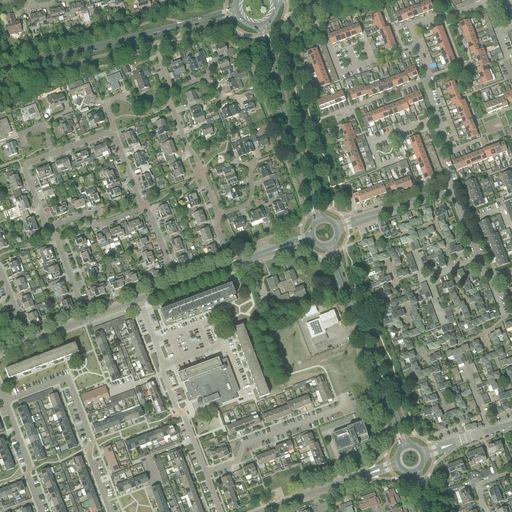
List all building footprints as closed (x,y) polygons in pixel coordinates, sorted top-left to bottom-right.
[(93,6),(96,5),(95,0),(88,0),(89,4),(85,5),(88,15),(88,14),(87,12),(94,10),(93,6)] [(148,0),(133,0),(134,2),(136,1),(139,9),(150,6),(148,0)] [(417,4),(415,5),(415,6),(419,17),(421,16),(424,15),(420,5),(418,0),(415,0),(416,0),(417,4)] [(425,3),(424,0),(421,0),(422,3),(423,2),(423,3),(420,4),(420,5),(424,15),(426,14),(425,13),(428,12),(429,13),(425,3)] [(434,10),(433,9),(430,0),(427,0),(427,1),(428,0),(428,2),(425,3),(429,13),(431,13),(430,11),(434,10)] [(410,8),(414,19),(416,18),(415,17),(418,16),(419,17),(415,6),(415,5),(413,1),(411,2),(412,6),(413,6),(413,7),(410,8)] [(86,7),(83,8),(82,3),(75,4),(77,14),(81,13),(82,16),(88,15),(85,5),(86,7)] [(414,19),(410,8),(408,3),(406,4),(407,8),(408,8),(408,9),(405,10),(409,21),(411,20),(410,19),(413,18),(414,19)] [(74,15),(77,14),(75,4),(68,6),(70,11),(67,12),(66,10),(69,19),(75,18),(74,15)] [(409,21),(405,10),(403,5),(400,6),(402,10),(403,10),(403,11),(400,12),(404,23),(406,22),(405,21),(408,19),(409,21)] [(66,10),(63,10),(62,6),(59,7),(60,8),(56,9),(58,19),(62,17),(63,21),(69,19),(66,10)] [(393,9),(390,10),(394,22),(395,23),(397,22),(398,23),(399,25),(401,24),(400,23),(403,21),(404,23),(400,12),(398,7),(395,8),(397,12),(398,12),(398,13),(395,14),(393,9)] [(54,20),(58,19),(56,9),(49,11),(50,16),(47,17),(49,24),(53,23),(52,22),(55,21),(54,20)] [(47,17),(44,18),(43,12),(36,14),(39,23),(42,22),(43,26),(49,24),(47,17)] [(372,22),(382,18),(380,13),(365,18),(366,21),(371,19),(370,19),(371,19),(372,22)] [(6,19),(3,20),(5,26),(7,25),(10,35),(16,34),(21,32),(19,22),(15,23),(13,14),(5,16),(6,19)] [(35,24),(39,23),(36,14),(30,16),(31,20),(27,21),(29,30),(36,28),(35,24)] [(374,27),(384,23),(382,18),(372,22),(371,22),(367,24),(368,26),(369,26),(369,29),(372,28),(371,25),(373,25),(372,24),(373,24),(374,27)] [(362,34),(361,29),(357,19),(354,20),(356,24),(357,25),(353,26),(358,37),(359,36),(359,35),(362,34)] [(470,22),(471,22),(470,20),(460,24),(461,27),(460,27),(460,29),(472,25),(471,25),(470,22)] [(350,26),(349,22),(347,23),(352,37),(355,36),(356,37),(358,37),(353,26),(350,27),(350,26)] [(349,38),(352,37),(347,23),(344,24),(346,28),(346,27),(347,29),(343,30),(347,40),(349,40),(349,38)] [(389,27),(386,28),(384,23),(374,27),(375,30),(368,32),(369,34),(371,33),(371,34),(389,27)] [(472,27),(473,27),(472,25),(460,29),(462,29),(463,32),(462,33),(462,34),(474,30),(473,30),(472,27)] [(340,30),(339,26),(336,27),(342,41),(345,40),(346,41),(347,40),(343,30),(340,31),(340,30)] [(443,28),(444,28),(443,26),(432,30),(434,33),(433,34),(433,36),(444,32),(443,28)] [(339,42),(342,41),(336,27),(334,28),(336,32),(337,32),(333,34),(337,44),(339,44),(339,42)] [(380,36),(391,32),(389,27),(371,34),(378,31),(380,36)] [(330,34),(329,29),(326,30),(332,45),(335,44),(336,45),(337,44),(333,34),(330,35),(330,34)] [(473,32),(475,32),(474,30),(462,34),(464,34),(465,37),(463,38),(464,39),(476,35),(475,35),(473,32)] [(382,41),(393,37),(391,32),(380,36),(382,41)] [(446,34),(445,35),(444,32),(433,36),(434,38),(435,37),(436,40),(447,36),(446,34)] [(475,37),(477,37),(476,35),(464,39),(464,40),(466,39),(467,42),(465,43),(466,44),(478,40),(477,40),(475,37)] [(447,36),(436,40),(437,44),(436,44),(437,46),(438,45),(448,42),(446,39),(448,38),(447,36)] [(384,46),(395,42),(393,37),(382,41),(384,46)] [(477,42),(479,42),(478,40),(466,44),(466,45),(468,44),(469,47),(467,48),(468,50),(480,45),(478,45),(477,42)] [(224,45),(223,45),(222,42),(217,44),(218,47),(215,48),(218,56),(225,53),(226,56),(233,53),(232,53),(237,51),(236,48),(231,50),(231,48),(226,50),(224,45)] [(386,52),(397,47),(395,42),(384,46),(386,52)] [(438,45),(437,46),(438,48),(439,47),(440,50),(451,46),(450,45),(449,45),(448,42),(438,45)] [(479,47),(481,47),(480,45),(468,50),(469,49),(471,52),(469,53),(470,55),(474,53),(480,51),(480,50),(479,47)] [(450,49),(452,48),(451,46),(440,50),(441,54),(440,54),(441,56),(451,52),(450,49)] [(317,51),(319,50),(318,48),(307,52),(309,57),(318,54),(317,51)] [(486,51),(485,49),(480,50),(480,51),(474,53),(476,56),(474,57),(475,58),(485,54),(484,51),(486,51)] [(203,59),(206,58),(204,51),(197,54),(199,58),(195,60),(199,69),(206,66),(203,59)] [(454,55),(453,55),(451,52),(441,56),(442,58),(443,57),(444,61),(455,56),(454,55)] [(230,57),(234,56),(233,53),(226,56),(227,59),(217,62),(220,70),(233,65),(229,66),(228,63),(230,63),(231,59),(230,57)] [(321,57),(320,57),(318,54),(309,57),(311,62),(322,58),(321,57)] [(488,57),(487,58),(485,54),(475,58),(476,60),(477,60),(478,63),(477,63),(489,59),(488,57)] [(185,55),(182,56),(183,57),(183,59),(186,66),(188,65),(191,72),(199,69),(195,60),(194,60),(193,56),(186,59),(186,58),(185,55)] [(455,56),(444,61),(445,64),(444,65),(445,66),(450,64),(455,62),(454,59),(455,58),(455,56)] [(321,61),(322,60),(322,58),(311,62),(313,68),(322,64),(321,61)] [(180,60),(171,64),(173,67),(173,68),(172,68),(174,72),(172,73),(174,79),(174,80),(178,79),(179,75),(185,72),(183,67),(186,66),(183,59),(180,60)] [(487,60),(489,59),(477,63),(477,65),(479,65),(480,68),(486,66),(491,64),(490,62),(488,63),(487,60)] [(408,79),(413,77),(406,60),(409,68),(406,69),(406,68),(405,64),(402,65),(404,70),(405,72),(408,79)] [(410,62),(407,63),(413,77),(418,75),(414,66),(411,67),(411,66),(410,62)] [(325,67),(323,67),(322,64),(313,68),(315,73),(326,69),(325,67)] [(435,64),(429,66),(432,75),(438,72),(435,64)] [(125,75),(130,73),(127,65),(122,67),(125,75)] [(236,70),(235,71),(233,65),(220,70),(223,77),(230,75),(231,77),(238,75),(236,70)] [(488,71),(486,66),(480,68),(477,69),(478,72),(477,73),(477,75),(488,71)] [(145,77),(150,75),(147,68),(132,73),(135,80),(137,79),(139,86),(138,86),(141,93),(140,91),(144,90),(144,92),(150,90),(147,83),(146,81),(146,80),(145,77)] [(325,71),(326,70),(326,69),(315,73),(317,78),(326,74),(325,71)] [(408,79),(405,72),(404,70),(405,72),(403,72),(404,74),(400,75),(400,74),(400,75),(404,85),(406,85),(406,84),(409,82),(408,79)] [(479,80),(490,76),(488,71),(477,75),(478,75),(479,74),(480,77),(479,78),(479,80)] [(232,80),(227,82),(230,92),(238,89),(238,90),(243,89),(242,86),(240,80),(247,77),(245,74),(245,72),(238,75),(231,77),(232,80)] [(117,82),(122,80),(119,73),(106,78),(109,84),(106,86),(107,90),(111,88),(112,91),(120,89),(117,82)] [(329,77),(327,77),(326,74),(317,78),(319,83),(329,79),(329,77)] [(404,85),(400,75),(400,74),(395,76),(399,86),(402,85),(403,86),(404,85)] [(396,87),(399,86),(395,76),(393,76),(394,78),(390,79),(390,77),(394,89),(396,89),(396,87)] [(481,85),(492,81),(490,76),(479,80),(481,79),(482,83),(481,83),(481,85)] [(392,90),(394,89),(390,77),(385,79),(389,90),(392,89),(392,90)] [(329,81),(330,80),(329,79),(319,83),(321,88),(330,84),(329,81)] [(385,91),(389,90),(385,79),(383,80),(383,81),(380,83),(384,93),(386,92),(385,91)] [(75,83),(67,86),(69,90),(83,85),(81,81),(75,83)] [(445,90),(456,86),(454,81),(444,85),(446,88),(445,88),(445,90)] [(380,83),(377,84),(376,82),(375,83),(379,94),(382,92),(382,94),(384,93),(380,83)] [(375,95),(379,94),(375,83),(372,84),(373,85),(370,86),(374,97),(376,96),(375,95)] [(95,97),(92,96),(88,84),(70,92),(72,97),(85,92),(86,96),(83,104),(88,106),(90,101),(93,102),(95,97)] [(364,85),(360,86),(360,85),(358,86),(362,96),(367,95),(365,87),(364,85)] [(366,86),(365,87),(364,85),(365,87),(367,95),(368,98),(372,96),(372,98),(374,97),(370,86),(367,87),(366,86)] [(357,98),(362,96),(358,86),(357,86),(357,87),(353,89),(357,98)] [(448,95),(458,91),(456,86),(445,90),(446,92),(447,92),(448,95)] [(416,91),(415,87),(413,88),(418,102),(423,101),(420,91),(416,92),(416,91)] [(507,103),(511,101),(506,87),(508,92),(505,93),(504,92),(505,92),(504,88),(501,89),(503,93),(507,103)] [(413,104),(418,102),(413,88),(412,88),(414,93),(411,94),(411,93),(410,89),(407,90),(413,104)] [(352,100),(357,98),(353,89),(350,90),(350,89),(348,90),(352,100)] [(408,106),(413,104),(407,90),(409,95),(406,96),(406,95),(405,91),(402,92),(409,109),(408,106)] [(201,99),(197,100),(193,91),(186,94),(189,103),(195,101),(196,104),(202,101),(201,99)] [(449,100),(460,96),(458,91),(448,95),(449,98),(448,99),(449,100)] [(346,107),(348,106),(342,92),(337,94),(343,108),(341,103),(344,102),(344,103),(346,107)] [(406,111),(409,109),(402,92),(405,100),(402,101),(402,100),(400,101),(404,112),(406,112),(406,111)] [(507,103),(503,93),(504,96),(502,97),(502,98),(499,99),(503,110),(505,109),(505,108),(508,107),(507,103)] [(49,100),(47,101),(48,102),(51,105),(54,104),(55,107),(62,104),(61,103),(65,102),(65,103),(62,94),(56,97),(55,94),(48,97),(49,100)] [(340,109),(343,108),(337,94),(332,96),(338,110),(336,105),(339,104),(339,105),(340,109)] [(242,111),(244,118),(247,117),(245,112),(255,109),(253,105),(256,104),(255,99),(254,100),(252,95),(246,97),(248,103),(242,105),(244,110),(242,111)] [(335,111),(338,110),(332,96),(327,98),(333,112),(331,107),(334,106),(334,107),(335,111)] [(465,100),(462,101),(460,96),(449,100),(450,102),(451,102),(452,105),(465,100)] [(330,113),(333,112),(327,98),(322,99),(327,114),(328,114),(326,109),(329,107),(329,109),(330,113)] [(325,115),(327,114),(322,99),(317,101),(320,111),(324,110),(324,111),(325,115)] [(501,110),(503,110),(499,99),(496,100),(496,99),(494,100),(498,110),(501,109),(501,110)] [(467,103),(466,103),(465,100),(452,105),(454,105),(455,106),(456,105),(458,109),(468,105),(467,103)] [(494,111),(498,110),(494,100),(492,100),(492,101),(489,103),(493,113),(495,113),(494,111)] [(200,108),(204,106),(202,101),(196,104),(197,107),(190,109),(192,117),(202,113),(200,108)] [(404,113),(404,112),(400,101),(400,102),(397,103),(397,102),(395,102),(399,114),(401,114),(401,112),(404,111),(404,113)] [(399,114),(395,102),(395,104),(392,105),(392,104),(390,104),(394,116),(396,116),(396,114),(399,113),(399,114)] [(491,114),(493,113),(489,103),(486,104),(485,103),(484,104),(488,114),(491,113),(491,114)] [(394,116),(390,104),(390,106),(387,107),(387,106),(385,106),(389,118),(391,117),(391,116),(394,115),(394,116)] [(35,105),(23,109),(24,113),(23,116),(26,122),(34,119),(33,117),(34,117),(36,120),(40,119),(39,114),(35,105)] [(242,111),(239,112),(236,105),(229,108),(232,117),(238,115),(239,119),(242,118),(244,118),(242,111)] [(467,107),(469,107),(468,105),(458,109),(459,112),(457,113),(458,114),(468,110),(467,107)] [(389,118),(385,106),(385,108),(382,109),(382,107),(380,108),(384,119),(389,117),(389,118)] [(372,112),(372,111),(371,107),(368,108),(374,123),(379,121),(375,110),(375,112),(372,113),(372,112)] [(225,120),(232,117),(229,108),(221,110),(224,118),(221,119),(224,126),(226,124),(225,120)] [(369,125),(374,123),(368,108),(370,113),(367,115),(366,113),(367,113),(365,109),(363,110),(366,117),(362,119),(366,129),(370,127),(369,125)] [(379,121),(384,119),(380,108),(380,110),(377,111),(377,109),(375,110),(379,121)] [(471,113),(470,114),(468,110),(458,114),(459,116),(460,116),(461,119),(472,115),(471,113)] [(94,113),(98,111),(87,115),(89,122),(93,120),(95,125),(103,122),(100,114),(95,116),(94,113)] [(195,124),(205,121),(202,113),(192,117),(195,124)] [(471,117),(472,117),(472,115),(461,119),(462,122),(461,123),(462,124),(472,120),(471,117)] [(158,117),(159,117),(150,120),(153,127),(156,126),(157,129),(165,126),(163,120),(160,121),(158,117)] [(6,135),(11,133),(6,119),(0,121),(0,141),(6,139),(4,135),(6,134),(6,135)] [(475,123),(473,124),(472,120),(462,124),(462,126),(464,126),(465,129),(475,125),(475,123)] [(69,128),(73,126),(71,121),(64,124),(65,126),(61,127),(64,136),(64,135),(68,134),(68,135),(71,134),(69,128)] [(210,125),(214,124),(213,121),(207,123),(208,126),(200,129),(203,136),(213,133),(210,125)] [(352,126),(356,124),(355,121),(341,127),(343,132),(352,129),(351,125),(352,125),(352,126)] [(475,127),(476,127),(475,125),(465,129),(466,132),(465,133),(465,135),(476,131),(475,127)] [(134,131),(135,130),(134,126),(125,129),(126,130),(126,129),(128,133),(124,135),(127,141),(135,138),(133,135),(135,134),(134,131)] [(164,134),(168,133),(165,126),(157,129),(158,133),(156,134),(158,138),(157,138),(158,140),(157,140),(157,141),(157,142),(166,138),(164,134)] [(354,131),(353,132),(352,129),(343,132),(344,137),(359,132),(358,129),(354,131)] [(479,133),(478,133),(477,134),(476,131),(465,135),(464,135),(464,137),(466,136),(467,136),(469,139),(479,135),(479,133)] [(356,136),(360,134),(359,132),(344,137),(346,142),(353,140),(354,140),(356,139),(355,135),(356,135),(356,136)] [(419,138),(421,137),(420,135),(409,140),(411,145),(420,141),(419,138)] [(265,137),(256,140),(254,136),(252,137),(254,143),(257,142),(259,148),(268,144),(265,137)] [(251,144),(254,143),(252,137),(247,138),(241,140),(241,141),(247,154),(254,152),(251,144)] [(138,141),(136,141),(135,138),(127,141),(129,147),(132,146),(134,150),(133,151),(141,148),(138,141)] [(171,141),(168,143),(166,138),(157,142),(158,145),(160,144),(162,148),(161,148),(162,152),(173,148),(171,141)] [(346,142),(343,144),(345,149),(356,144),(355,143),(354,140),(353,140),(346,142)] [(239,157),(247,154),(241,141),(237,143),(237,142),(231,145),(233,151),(236,150),(239,157)] [(423,144),(422,144),(420,141),(411,145),(413,150),(424,146),(423,144)] [(14,148),(17,147),(15,142),(6,145),(8,150),(6,150),(9,157),(17,154),(14,148)] [(507,143),(505,144),(504,142),(500,143),(500,142),(498,143),(503,155),(504,154),(504,153),(506,152),(508,156),(511,154),(507,143)] [(502,155),(503,155),(498,143),(499,144),(495,146),(495,144),(493,145),(498,157),(499,156),(499,155),(502,154),(502,155)] [(109,150),(107,151),(105,144),(98,147),(102,157),(110,154),(109,150)] [(355,147),(357,146),(356,144),(345,149),(347,154),(357,150),(355,147)] [(490,146),(488,147),(493,159),(494,158),(498,157),(493,145),(490,146)] [(135,155),(132,156),(135,162),(146,158),(144,155),(143,155),(142,152),(145,150),(146,149),(145,146),(141,148),(133,151),(135,155)] [(423,148),(424,148),(424,146),(413,150),(415,155),(424,151),(423,148)] [(96,159),(102,157),(98,147),(92,149),(95,155),(91,156),(94,163),(97,161),(96,159)] [(492,159),(493,159),(488,147),(488,148),(485,149),(485,148),(483,149),(487,161),(489,160),(489,158),(492,157),(492,159)] [(172,155),(176,154),(173,148),(162,152),(166,163),(174,160),(172,155)] [(487,161),(483,149),(483,150),(480,151),(480,150),(478,150),(482,161),(487,159),(487,161)] [(359,153),(358,153),(357,150),(347,154),(349,159),(360,155),(359,153)] [(477,163),(482,161),(478,150),(478,151),(478,152),(475,153),(475,152),(473,152),(477,163)] [(91,156),(88,158),(86,151),(80,154),(83,164),(87,163),(88,165),(94,163),(91,156)] [(427,154),(425,155),(424,151),(415,155),(417,160),(427,156),(427,154)] [(465,156),(464,151),(461,152),(463,158),(467,167),(472,165),(468,154),(468,156),(465,157),(465,156)] [(472,165),(477,163),(473,152),(473,154),(470,155),(470,154),(468,154),(472,165)] [(460,158),(460,157),(459,153),(456,154),(458,160),(462,169),(467,167),(463,158),(460,159),(460,158)] [(80,165),(83,164),(80,154),(73,156),(76,162),(72,164),(75,170),(81,167),(80,165)] [(359,157),(361,156),(360,155),(349,159),(351,164),(360,160),(359,157)] [(455,160),(455,159),(454,155),(451,156),(457,171),(462,169),(458,160),(455,161),(455,160)] [(427,158),(428,158),(427,156),(417,160),(419,165),(428,161),(427,158)] [(67,158),(61,161),(64,171),(71,169),(72,171),(75,170),(72,164),(69,165),(67,158)] [(146,162),(147,162),(146,158),(135,162),(137,168),(140,167),(142,172),(148,169),(150,169),(151,168),(150,166),(148,166),(147,166),(146,162)] [(179,163),(176,164),(174,160),(166,163),(168,162),(169,166),(169,167),(170,170),(172,169),(173,172),(182,169),(179,163)] [(267,166),(271,165),(270,160),(263,163),(265,166),(257,169),(259,174),(261,174),(263,178),(268,176),(269,179),(276,177),(275,174),(270,176),(267,166)] [(360,160),(351,164),(353,169),(364,165),(363,163),(362,160),(360,160)] [(401,170),(408,167),(406,160),(398,163),(400,167),(401,170)] [(61,172),(64,171),(61,161),(55,163),(57,169),(54,171),(56,177),(62,174),(61,172)] [(431,164),(429,165),(428,161),(419,165),(421,170),(431,166),(431,164)] [(363,167),(364,166),(364,165),(353,169),(355,174),(360,172),(364,170),(363,167)] [(48,166),(42,168),(46,178),(49,177),(50,180),(53,179),(56,178),(56,177),(54,171),(51,172),(48,166)] [(110,170),(114,169),(113,166),(107,168),(102,170),(103,173),(102,173),(104,180),(114,176),(112,171),(110,172),(110,170)] [(431,168),(432,168),(431,166),(421,170),(422,175),(432,172),(431,168)] [(231,167),(224,170),(223,167),(215,170),(217,176),(223,173),(225,178),(234,174),(231,167)] [(38,181),(46,178),(42,168),(36,170),(37,175),(36,176),(38,181)] [(152,176),(151,176),(148,169),(142,172),(144,176),(140,177),(143,184),(154,179),(152,176)] [(180,177),(184,175),(182,169),(173,172),(170,173),(172,177),(173,177),(176,183),(182,181),(180,177)] [(511,174),(510,171),(501,175),(500,173),(498,174),(499,178),(502,177),(503,180),(511,176),(511,174)] [(12,172),(5,175),(7,179),(8,182),(10,181),(11,184),(19,181),(18,178),(17,175),(13,176),(12,172)] [(434,174),(433,175),(432,172),(422,175),(424,180),(435,176),(434,174)] [(230,185),(237,182),(234,174),(225,178),(227,184),(223,186),(223,188),(217,190),(217,192),(231,187),(230,185)] [(412,185),(415,184),(411,174),(406,175),(407,178),(404,179),(408,190),(410,189),(410,188),(413,187),(412,185)] [(114,182),(116,181),(114,176),(104,180),(108,189),(105,190),(120,185),(119,182),(115,183),(114,182)] [(270,182),(263,185),(266,192),(275,189),(274,185),(272,181),(276,180),(279,179),(278,176),(276,177),(269,179),(270,182)] [(511,176),(503,180),(504,183),(503,184),(503,185),(511,182),(511,176)] [(398,194),(394,183),(392,178),(391,179),(391,181),(388,182),(387,180),(391,191),(396,189),(398,194)] [(154,184),(155,183),(154,179),(143,184),(145,190),(148,189),(150,193),(149,193),(157,190),(154,184)] [(404,179),(401,180),(400,179),(399,180),(403,191),(406,189),(406,190),(408,190),(404,179)] [(477,181),(476,181),(475,179),(464,183),(465,185),(466,185),(467,188),(466,188),(478,184),(477,181)] [(386,193),(391,191),(387,180),(386,181),(386,182),(383,184),(382,182),(386,193)] [(399,192),(403,191),(399,180),(397,180),(397,182),(394,183),(398,194),(400,193),(399,192)] [(13,196),(20,193),(18,189),(21,188),(20,184),(21,184),(19,181),(11,184),(13,188),(10,189),(13,196)] [(383,194),(386,193),(382,182),(380,183),(381,184),(378,186),(382,196),(383,196),(383,194)] [(511,182),(503,185),(504,188),(503,188),(504,191),(511,187),(511,182)] [(480,189),(480,188),(478,184),(466,188),(467,190),(468,190),(469,193),(468,193),(480,189)] [(120,185),(105,190),(107,194),(110,193),(111,196),(109,197),(111,201),(113,200),(120,197),(121,197),(120,195),(121,195),(119,190),(117,191),(117,189),(121,187),(120,185)] [(378,186),(375,187),(374,185),(372,186),(376,197),(379,195),(380,197),(382,196),(378,186)] [(373,198),(376,197),(372,186),(370,187),(371,188),(368,189),(372,200),(373,199),(373,198)] [(231,187),(224,190),(225,193),(226,194),(228,194),(230,193),(232,198),(233,200),(241,198),(237,188),(232,190),(231,187)] [(511,187),(504,191),(507,190),(507,191),(508,195),(505,196),(502,198),(504,203),(508,201),(511,199),(511,197),(511,195),(511,194),(511,187)] [(99,201),(97,196),(94,188),(85,191),(91,207),(94,206),(92,201),(94,201),(94,203),(99,201)] [(50,190),(43,193),(45,198),(54,195),(53,192),(52,189),(52,190),(52,189),(50,190)] [(281,192),(277,193),(275,189),(266,192),(268,200),(276,197),(277,200),(283,197),(283,195),(281,192)] [(368,189),(364,191),(364,189),(362,190),(366,201),(369,199),(370,201),(372,200),(368,189)] [(479,189),(480,189),(468,193),(470,198),(482,194),(481,192),(480,193),(479,189)] [(363,202),(366,201),(362,190),(360,191),(361,192),(358,193),(362,204),(363,203),(363,202)] [(80,198),(77,199),(80,208),(85,206),(85,204),(86,204),(88,208),(91,207),(85,191),(85,192),(81,194),(82,196),(80,197),(80,198)] [(16,207),(19,206),(28,203),(26,199),(26,200),(25,196),(21,198),(20,193),(13,196),(16,203),(15,203),(16,207)] [(195,194),(191,196),(190,193),(183,196),(184,199),(187,198),(188,203),(197,200),(195,194)] [(358,193),(354,194),(354,193),(352,194),(356,205),(359,203),(360,205),(362,204),(358,193)] [(481,195),(482,194),(470,198),(471,200),(472,200),(473,203),(484,199),(483,197),(482,198),(481,195)] [(281,204),(288,202),(286,196),(283,197),(277,200),(278,203),(272,205),(276,214),(275,214),(276,214),(277,214),(278,217),(286,214),(285,211),(284,211),(283,211),(281,204)] [(473,203),(472,203),(473,205),(474,205),(475,208),(480,206),(488,203),(486,198),(484,199),(473,203)] [(77,199),(75,200),(75,199),(70,201),(70,202),(68,203),(72,214),(75,213),(73,208),(75,208),(76,210),(80,208),(77,199)] [(195,207),(199,206),(197,200),(188,203),(189,205),(187,205),(187,207),(189,213),(196,210),(195,207)] [(169,204),(168,201),(160,204),(161,207),(158,208),(160,214),(171,210),(170,207),(167,209),(166,205),(169,204)] [(21,217),(28,215),(26,210),(29,209),(28,206),(29,206),(28,203),(19,206),(21,209),(18,210),(21,217)] [(69,215),(72,214),(68,203),(65,204),(65,203),(58,206),(62,215),(67,213),(66,211),(67,211),(69,215)] [(447,212),(445,207),(443,203),(439,205),(441,208),(439,209),(439,210),(434,212),(436,218),(437,217),(439,222),(445,220),(443,215),(442,215),(441,215),(447,212)] [(429,209),(430,209),(428,205),(421,207),(423,212),(425,211),(426,215),(420,217),(421,220),(422,223),(427,221),(428,222),(433,220),(429,209)] [(57,217),(62,215),(58,206),(49,209),(52,217),(57,216),(57,217)] [(173,215),(174,215),(171,209),(171,210),(160,214),(162,220),(166,218),(167,221),(174,218),(173,215)] [(267,214),(265,215),(262,209),(255,212),(258,221),(262,220),(263,222),(265,224),(270,222),(267,214)] [(201,211),(197,213),(196,210),(189,213),(190,216),(193,215),(195,220),(203,217),(201,211)] [(251,224),(258,221),(255,212),(247,214),(250,222),(247,223),(250,229),(252,228),(251,224)] [(29,219),(28,215),(21,217),(24,224),(23,224),(24,228),(35,224),(34,221),(33,218),(29,219)] [(146,229),(143,219),(141,216),(138,217),(140,221),(138,222),(138,220),(133,222),(136,231),(142,229),(142,231),(146,229)] [(242,218),(237,220),(236,216),(228,220),(229,224),(233,223),(236,229),(245,226),(247,230),(250,229),(247,223),(244,224),(242,218)] [(203,224),(206,223),(203,217),(195,220),(197,226),(194,227),(195,230),(204,226),(203,224)] [(422,224),(422,223),(421,220),(420,217),(420,218),(415,220),(415,219),(409,221),(410,222),(410,224),(411,227),(416,225),(417,226),(422,224)] [(173,222),(175,221),(174,218),(167,221),(168,224),(164,225),(166,231),(175,228),(173,222)] [(489,221),(490,221),(489,219),(479,223),(480,226),(478,226),(479,228),(490,224),(489,221)] [(444,221),(445,221),(445,220),(439,222),(438,223),(440,228),(441,228),(443,233),(449,231),(458,227),(457,223),(451,226),(447,227),(447,226),(446,226),(444,221)] [(388,232),(386,226),(384,221),(379,223),(385,239),(391,237),(390,236),(396,234),(394,228),(388,230),(389,231),(388,232)] [(410,224),(410,222),(409,221),(409,222),(409,223),(404,225),(399,227),(401,232),(406,230),(407,231),(412,229),(411,227),(410,224)] [(129,226),(127,226),(125,222),(123,223),(128,236),(131,235),(130,234),(136,231),(133,222),(128,224),(129,226)] [(124,238),(128,236),(123,223),(120,224),(121,228),(120,229),(119,227),(114,229),(118,238),(123,236),(124,238)] [(35,224),(24,228),(25,232),(27,231),(29,238),(36,236),(34,232),(37,230),(36,227),(37,227),(35,224)] [(490,227),(492,226),(491,224),(490,224),(479,228),(479,229),(481,228),(482,231),(480,232),(481,234),(492,229),(490,227)] [(203,227),(204,227),(204,226),(195,230),(196,233),(199,231),(201,237),(210,234),(208,228),(204,229),(203,227)] [(180,232),(178,227),(175,228),(166,231),(168,237),(172,235),(173,238),(181,235),(180,232)] [(429,235),(434,233),(432,227),(427,229),(427,230),(422,232),(423,236),(424,238),(429,236),(429,235)] [(492,229),(481,234),(482,233),(484,236),(482,237),(483,239),(498,233),(496,233),(494,228),(493,229),(492,229)] [(107,229),(104,230),(108,241),(110,245),(113,244),(114,245),(119,243),(118,238),(114,229),(109,231),(110,233),(108,233),(107,229)] [(110,245),(108,241),(104,230),(101,231),(103,235),(101,236),(100,234),(95,236),(100,248),(110,245)] [(423,236),(422,232),(421,230),(416,232),(416,233),(411,235),(411,236),(413,241),(416,250),(420,249),(418,244),(419,243),(416,240),(418,239),(418,237),(423,236)] [(452,236),(450,236),(449,231),(443,233),(445,238),(446,238),(448,243),(454,241),(452,236)] [(497,235),(499,235),(498,233),(483,239),(488,237),(489,240),(487,240),(488,242),(499,238),(497,235)] [(207,242),(212,240),(210,234),(201,237),(203,243),(198,245),(199,247),(202,246),(202,247),(208,244),(207,242)] [(179,239),(182,238),(181,235),(173,238),(174,241),(170,242),(173,248),(181,245),(179,239)] [(85,239),(84,240),(83,236),(74,239),(75,241),(77,248),(75,248),(76,251),(88,247),(90,246),(88,240),(85,241),(85,239)] [(416,250),(413,241),(411,236),(406,238),(406,237),(400,239),(402,245),(407,243),(408,244),(410,243),(411,246),(410,246),(412,252),(416,250)] [(501,241),(500,242),(499,238),(488,242),(489,245),(490,244),(491,247),(502,243),(501,241)] [(145,244),(147,243),(145,239),(136,242),(137,244),(136,244),(138,249),(140,249),(140,251),(151,247),(150,244),(146,246),(145,244)] [(373,245),(374,245),(372,239),(361,243),(363,248),(367,246),(369,253),(371,252),(376,250),(375,250),(373,245)] [(461,246),(456,247),(454,241),(448,243),(450,248),(449,249),(451,254),(457,252),(457,253),(463,251),(462,250),(461,246)] [(445,248),(443,244),(443,242),(437,244),(438,245),(432,247),(434,253),(435,253),(437,258),(443,255),(441,250),(440,250),(445,248)] [(501,245),(503,245),(502,243),(491,247),(492,250),(491,251),(492,253),(503,249),(501,245)] [(187,252),(186,249),(184,244),(181,245),(173,248),(175,254),(180,252),(181,254),(187,252)] [(214,245),(209,247),(208,244),(202,247),(203,249),(206,248),(208,254),(216,251),(214,245)] [(392,249),(390,244),(384,246),(386,252),(387,252),(388,252),(389,257),(390,257),(396,254),(403,252),(402,249),(399,250),(398,247),(392,249)] [(37,251),(37,253),(38,254),(39,253),(41,259),(52,254),(50,249),(47,250),(46,247),(38,250),(37,251)] [(89,250),(90,250),(88,247),(76,251),(77,254),(81,253),(82,254),(80,255),(82,260),(91,257),(90,255),(89,250)] [(148,252),(153,250),(151,247),(140,251),(142,254),(141,254),(143,261),(152,257),(151,252),(149,253),(148,252)] [(505,251),(504,252),(503,249),(492,253),(493,255),(494,254),(495,257),(506,253),(505,251)] [(372,260),(368,261),(369,261),(370,265),(373,263),(373,264),(374,263),(378,261),(379,261),(377,256),(378,255),(376,250),(371,252),(372,257),(371,257),(372,260)] [(188,255),(190,255),(189,251),(187,252),(181,254),(182,257),(177,259),(179,265),(190,260),(188,255)] [(210,260),(218,257),(216,251),(208,254),(210,260)] [(390,257),(389,257),(388,252),(383,254),(377,256),(379,261),(379,262),(385,260),(390,258),(390,257)] [(505,255),(506,255),(506,253),(495,257),(496,260),(495,261),(496,263),(506,259),(505,255)] [(49,262),(55,260),(52,254),(41,259),(43,264),(41,265),(42,268),(50,265),(49,262)] [(399,259),(398,259),(396,254),(390,257),(392,262),(394,262),(395,267),(401,265),(399,259)] [(444,261),(445,261),(443,255),(437,258),(439,263),(438,263),(439,266),(436,267),(437,270),(440,269),(446,267),(444,261)] [(92,258),(91,258),(91,257),(82,260),(84,265),(85,264),(86,265),(82,267),(83,270),(97,265),(96,262),(93,263),(92,258)] [(153,263),(154,262),(152,257),(143,261),(146,267),(147,267),(148,270),(159,266),(157,263),(153,264),(153,263)] [(8,265),(10,270),(18,267),(19,267),(21,266),(19,261),(18,258),(11,260),(12,263),(8,265)] [(509,261),(507,262),(506,259),(496,263),(496,265),(498,264),(499,267),(510,263),(509,261)] [(187,262),(190,261),(190,260),(179,265),(181,271),(190,267),(187,262)] [(379,267),(380,267),(378,261),(374,263),(373,264),(374,269),(373,269),(374,272),(367,274),(368,277),(377,274),(383,272),(383,271),(381,272),(379,267)] [(57,266),(51,268),(50,265),(42,268),(43,270),(44,271),(49,273),(50,272),(50,274),(59,271),(57,266)] [(96,269),(98,268),(97,265),(83,270),(84,273),(88,271),(89,273),(87,274),(89,279),(91,278),(91,280),(100,276),(99,274),(98,275),(97,273),(96,269)] [(400,265),(401,265),(395,267),(394,267),(396,272),(395,273),(398,278),(408,274),(406,269),(402,271),(400,265)] [(148,270),(147,270),(151,280),(150,280),(151,282),(157,280),(156,277),(160,276),(158,271),(156,272),(155,270),(160,269),(159,266),(148,270)] [(18,267),(10,270),(12,276),(16,275),(17,277),(24,275),(23,271),(20,273),(18,267)] [(465,274),(464,275),(462,269),(457,272),(459,277),(460,277),(462,282),(467,280),(477,276),(475,272),(470,275),(470,276),(466,277),(465,274)] [(293,283),(297,281),(292,270),(289,272),(288,273),(288,272),(284,274),(286,281),(282,282),(284,288),(287,287),(294,285),(293,283)] [(50,281),(47,282),(48,285),(51,284),(57,282),(59,281),(58,278),(60,278),(61,277),(59,271),(50,274),(52,280),(50,281)] [(134,272),(130,273),(129,271),(123,273),(129,288),(132,286),(130,282),(132,282),(133,283),(137,282),(134,272)] [(384,277),(385,277),(383,272),(377,274),(379,279),(378,279),(380,285),(386,283),(386,284),(392,282),(390,276),(384,278),(384,277)] [(126,289),(129,288),(123,273),(125,277),(122,278),(121,276),(117,278),(117,279),(115,280),(119,289),(124,287),(123,285),(124,284),(126,289)] [(18,280),(14,282),(17,287),(25,284),(24,282),(26,282),(26,280),(25,276),(24,275),(17,277),(18,280)] [(472,282),(478,280),(477,276),(467,280),(462,282),(463,282),(465,287),(464,287),(466,293),(470,291),(471,290),(474,290),(472,284),(470,285),(469,282),(472,281),(472,282)] [(282,282),(278,284),(275,277),(271,278),(271,279),(270,280),(270,279),(266,280),(270,291),(275,289),(276,291),(284,288),(282,282)] [(115,280),(113,281),(113,279),(108,281),(109,283),(106,284),(110,295),(113,293),(112,289),(113,289),(114,290),(119,289),(115,280)] [(54,293),(57,292),(65,289),(63,283),(58,285),(57,282),(51,284),(52,287),(54,293)] [(453,288),(454,287),(452,282),(447,284),(446,283),(441,285),(443,290),(445,290),(446,294),(449,293),(449,294),(449,295),(455,293),(453,288)] [(106,284),(103,285),(102,283),(99,285),(100,287),(97,288),(100,296),(105,294),(104,292),(106,291),(107,296),(110,295),(106,284)] [(30,289),(27,290),(25,284),(17,287),(19,293),(24,291),(25,294),(31,292),(30,289)] [(169,308),(160,311),(166,327),(172,324),(172,325),(173,325),(172,323),(174,322),(175,323),(175,324),(175,323),(182,321),(181,319),(187,317),(219,304),(220,306),(227,304),(227,302),(229,301),(230,303),(237,300),(231,284),(221,288),(220,285),(168,305),(169,308)] [(380,296),(375,298),(377,301),(380,300),(385,298),(389,296),(395,294),(391,295),(389,290),(390,290),(388,285),(388,284),(387,285),(382,286),(384,292),(383,292),(384,293),(380,294),(380,296)] [(302,287),(295,289),(294,285),(287,287),(290,296),(293,295),(295,300),(306,295),(304,292),(303,291),(304,290),(302,287)] [(97,288),(96,288),(95,287),(91,288),(91,290),(87,291),(92,302),(95,301),(93,296),(95,296),(95,297),(100,296),(97,288)] [(288,297),(290,296),(287,287),(284,288),(276,291),(273,293),(274,297),(275,297),(276,298),(275,299),(277,304),(289,299),(288,297)] [(62,296),(67,294),(65,289),(57,292),(59,297),(56,298),(57,301),(63,299),(62,296)] [(409,289),(403,291),(405,296),(406,296),(407,297),(408,299),(408,301),(409,301),(410,301),(414,299),(418,297),(414,299),(412,293),(411,294),(411,293),(409,289)] [(478,294),(477,294),(475,289),(474,290),(471,290),(470,291),(472,297),(473,296),(473,297),(468,299),(470,304),(476,302),(475,301),(476,301),(480,299),(482,299),(482,298),(480,299),(478,294)] [(23,304),(32,301),(29,296),(34,294),(33,291),(31,292),(25,294),(26,297),(21,299),(22,301),(21,302),(22,304),(23,304)] [(458,298),(457,298),(455,293),(449,295),(451,301),(453,300),(454,305),(460,303),(458,298)] [(396,300),(397,299),(395,294),(389,296),(391,301),(390,302),(391,304),(379,308),(381,312),(382,311),(390,308),(392,307),(396,306),(398,305),(396,300)] [(414,299),(410,301),(411,306),(410,306),(412,312),(410,312),(410,313),(416,311),(418,310),(416,305),(417,304),(417,303),(422,302),(420,297),(418,297),(414,299)] [(69,300),(64,302),(63,299),(57,301),(58,304),(61,303),(63,309),(72,305),(69,300)] [(483,305),(484,304),(482,299),(480,299),(476,301),(478,306),(477,307),(479,312),(485,310),(483,305)] [(40,304),(34,307),(32,301),(23,304),(25,310),(30,308),(31,311),(41,307),(40,304)] [(466,307),(465,307),(463,302),(460,303),(454,305),(458,304),(460,309),(461,309),(463,314),(468,312),(466,307)] [(70,313),(74,311),(72,305),(63,309),(66,316),(71,315),(70,313)] [(312,306),(303,310),(306,317),(317,313),(314,306),(312,306)] [(398,311),(397,307),(396,306),(392,307),(390,308),(392,312),(391,313),(392,316),(388,317),(383,319),(384,322),(382,323),(382,324),(393,319),(398,317),(399,317),(397,312),(398,311)] [(37,309),(41,307),(31,311),(32,314),(27,316),(29,321),(38,318),(41,317),(39,312),(37,309)] [(416,311),(418,310),(416,311),(410,313),(412,318),(413,318),(415,323),(414,323),(420,321),(421,321),(419,315),(418,316),(416,311)] [(487,314),(486,315),(485,310),(479,312),(481,317),(482,317),(482,318),(484,322),(490,320),(489,320),(494,318),(494,319),(500,316),(498,313),(493,314),(488,315),(487,314)] [(334,311),(319,317),(323,329),(324,330),(339,324),(334,311)] [(469,318),(470,318),(468,312),(463,314),(465,320),(463,320),(464,323),(463,323),(462,323),(460,324),(460,323),(458,324),(459,328),(464,326),(467,325),(471,323),(469,318)] [(401,322),(400,322),(398,317),(393,319),(382,324),(383,326),(390,323),(390,324),(393,322),(394,325),(395,324),(397,330),(400,329),(401,329),(406,327),(406,326),(403,327),(401,322)] [(41,326),(38,319),(38,318),(29,321),(32,327),(35,326),(36,328),(41,326)] [(484,322),(482,318),(479,319),(472,322),(472,323),(474,327),(481,325),(485,323),(484,322)] [(313,321),(306,324),(311,339),(325,334),(325,333),(324,332),(325,331),(324,330),(323,329),(319,319),(315,321),(313,321)] [(118,326),(117,326),(114,320),(111,321),(116,333),(118,332),(120,332),(118,326)] [(127,329),(134,326),(132,320),(131,321),(128,322),(125,323),(124,323),(127,329)] [(420,321),(414,323),(416,329),(417,328),(418,329),(419,334),(420,333),(424,332),(425,332),(425,333),(434,329),(432,325),(424,328),(423,326),(422,326),(420,321),(421,321),(420,321)] [(474,328),(474,327),(472,323),(471,323),(467,325),(469,331),(470,330),(472,335),(477,333),(475,328),(474,328)] [(239,346),(249,342),(242,325),(233,329),(239,346)] [(129,335),(137,332),(134,326),(127,329),(129,335)] [(447,332),(445,326),(441,328),(444,336),(442,337),(442,338),(437,340),(438,342),(440,347),(440,346),(445,344),(445,343),(450,341),(450,342),(448,336),(447,332)] [(407,332),(408,332),(406,327),(401,329),(402,334),(401,334),(402,337),(392,341),(393,344),(403,340),(408,338),(409,337),(407,332)] [(502,336),(500,331),(499,330),(495,332),(494,332),(494,333),(489,335),(491,341),(492,341),(494,346),(498,344),(499,344),(497,338),(502,336)] [(107,336),(104,338),(102,332),(101,332),(98,333),(95,334),(94,335),(96,341),(107,336)] [(139,335),(138,335),(137,332),(129,335),(125,336),(126,339),(130,338),(131,341),(139,338),(139,337),(139,335)] [(462,339),(460,334),(459,333),(454,335),(453,334),(448,336),(450,342),(450,341),(449,342),(451,347),(457,345),(455,340),(456,340),(456,341),(462,339)] [(105,340),(108,339),(107,336),(96,341),(95,341),(97,347),(99,347),(106,344),(105,340)] [(438,342),(434,344),(432,337),(426,339),(428,345),(427,345),(429,351),(435,349),(435,350),(441,348),(440,347),(438,342),(437,340),(438,342)] [(141,344),(139,338),(131,341),(133,347),(141,344)] [(411,343),(410,343),(408,338),(403,340),(393,344),(394,347),(404,343),(404,345),(405,345),(408,350),(413,348),(411,343)] [(481,346),(480,346),(478,341),(472,343),(473,344),(468,346),(467,345),(469,350),(469,351),(474,350),(474,349),(475,348),(477,353),(483,351),(481,346)] [(246,363),(256,360),(249,342),(239,346),(246,363)] [(69,356),(78,353),(75,343),(57,350),(61,359),(64,358),(65,359),(70,358),(69,357),(69,356)] [(101,352),(108,350),(106,344),(99,347),(101,352)] [(134,353),(143,350),(141,344),(133,347),(135,351),(133,351),(134,353)] [(501,348),(500,349),(498,344),(494,346),(493,346),(495,352),(496,351),(496,352),(492,354),(491,354),(493,358),(493,360),(494,359),(499,358),(498,356),(499,356),(503,354),(501,348)] [(469,351),(469,350),(467,345),(462,347),(462,348),(457,350),(462,364),(466,362),(464,357),(463,357),(462,354),(464,354),(464,352),(469,351),(469,352),(469,351)] [(51,363),(61,359),(57,350),(40,356),(43,366),(47,364),(47,365),(47,366),(51,364),(52,364),(51,363)] [(103,358),(111,355),(108,350),(101,352),(103,358)] [(138,359),(145,356),(143,350),(134,353),(134,354),(135,353),(138,359)] [(451,351),(446,353),(447,358),(448,359),(453,357),(453,358),(454,358),(455,360),(456,360),(458,365),(462,364),(457,350),(452,352),(451,351)] [(414,358),(415,357),(413,352),(408,354),(408,352),(402,355),(404,360),(409,359),(411,365),(416,363),(414,358)] [(441,359),(440,354),(439,353),(434,355),(434,356),(429,358),(431,364),(432,363),(434,368),(438,367),(439,366),(437,360),(441,359)] [(112,358),(115,357),(114,354),(111,356),(111,355),(103,358),(105,364),(113,361),(112,358)] [(504,355),(503,355),(503,354),(499,356),(501,361),(500,362),(502,367),(507,365),(507,367),(511,364),(511,360),(511,358),(506,360),(504,355)] [(39,367),(43,366),(40,356),(22,363),(26,372),(35,369),(35,370),(40,369),(40,368),(39,367)] [(140,365),(148,362),(145,356),(138,359),(134,360),(135,363),(139,361),(140,365)] [(214,357),(213,357),(212,357),(211,357),(210,357),(210,358),(209,359),(208,359),(208,360),(208,361),(208,362),(177,374),(181,384),(184,383),(190,399),(201,395),(204,404),(213,400),(216,406),(236,399),(234,393),(239,392),(226,359),(222,361),(223,363),(220,364),(218,359),(217,359),(216,358),(215,357),(214,357)] [(482,359),(480,359),(482,365),(483,365),(484,365),(485,368),(486,369),(491,367),(489,362),(488,362),(486,357),(482,359)] [(253,381),(262,377),(256,360),(246,363),(253,381)] [(113,361),(105,364),(108,370),(115,367),(113,361)] [(142,371),(150,368),(148,362),(140,365),(141,368),(139,369),(140,371),(142,371)] [(22,374),(26,372),(22,363),(5,369),(8,379),(18,375),(18,376),(18,377),(19,377),(23,375),(22,375),(22,374)] [(419,368),(418,368),(416,363),(411,365),(402,368),(403,371),(412,368),(413,370),(414,370),(416,375),(417,375),(421,373),(419,368)] [(438,367),(439,366),(438,367),(434,368),(433,369),(435,374),(434,374),(436,380),(437,380),(441,378),(442,377),(441,378),(439,373),(440,372),(438,367)] [(110,376),(117,373),(115,367),(108,370),(110,376)] [(493,373),(494,373),(491,367),(486,369),(488,375),(486,375),(488,380),(487,381),(489,380),(493,379),(495,379),(493,373)] [(144,377),(152,374),(150,368),(142,371),(144,377)] [(112,382),(119,379),(117,373),(110,376),(112,382)] [(424,378),(424,377),(422,373),(421,373),(417,375),(418,380),(417,381),(419,386),(421,386),(422,385),(426,384),(428,383),(425,378),(424,378)] [(316,386),(325,382),(323,376),(314,380),(313,378),(310,379),(311,382),(314,381),(316,386)] [(259,398),(269,395),(262,377),(253,381),(259,398)] [(449,382),(445,384),(442,377),(441,378),(437,380),(439,385),(438,385),(440,391),(445,389),(446,390),(451,388),(451,387),(449,382)] [(496,384),(495,384),(493,379),(489,380),(487,381),(481,383),(483,387),(489,385),(489,387),(488,387),(490,392),(493,391),(498,389),(496,384)] [(148,391),(155,388),(153,382),(146,385),(148,391)] [(318,391),(328,388),(325,382),(316,386),(318,391)] [(429,388),(428,389),(426,384),(422,385),(421,386),(423,391),(424,391),(426,396),(432,394),(429,388)] [(109,398),(106,391),(105,387),(98,389),(102,398),(105,397),(106,399),(109,398)] [(157,387),(155,388),(148,391),(150,397),(159,393),(158,394),(157,392),(158,391),(157,387)] [(457,392),(456,387),(450,389),(452,395),(453,394),(455,399),(465,395),(471,393),(470,390),(464,392),(464,393),(459,394),(459,392),(457,392)] [(504,393),(505,393),(503,387),(498,389),(493,391),(490,392),(490,393),(497,390),(499,395),(498,396),(500,401),(498,401),(500,401),(505,399),(506,399),(504,393)] [(320,397),(330,393),(328,388),(318,391),(320,397)] [(98,399),(102,398),(98,389),(92,391),(97,403),(99,402),(98,399)] [(94,404),(97,403),(92,391),(87,393),(90,402),(93,401),(94,404)] [(87,404),(90,402),(87,393),(81,396),(85,407),(88,406),(87,404)] [(160,397),(159,393),(150,397),(153,403),(161,399),(160,400),(159,398),(160,397)] [(317,398),(319,404),(320,407),(328,404),(327,401),(332,399),(330,393),(320,397),(317,398)] [(460,398),(471,394),(471,393),(465,395),(455,399),(457,405),(458,405),(460,410),(461,409),(467,407),(466,405),(465,406),(464,402),(462,403),(460,398)] [(51,403),(59,400),(57,394),(54,395),(51,396),(49,397),(51,403)] [(310,404),(309,400),(307,395),(302,397),(305,406),(310,404)] [(432,408),(438,406),(436,401),(438,400),(435,395),(430,397),(430,396),(424,398),(426,403),(432,401),(432,402),(431,403),(433,408),(432,408)] [(300,408),(305,406),(302,397),(297,399),(300,408)] [(154,406),(152,407),(153,409),(155,409),(155,408),(162,405),(161,404),(162,403),(162,402),(161,399),(153,403),(154,406)] [(295,410),(300,408),(297,399),(292,401),(295,410)] [(508,404),(507,404),(505,399),(500,401),(498,401),(501,407),(497,409),(499,414),(499,415),(505,413),(504,411),(510,409),(508,404)] [(53,409),(61,406),(59,400),(51,403),(53,409)] [(290,412),(295,410),(292,401),(287,403),(291,414),(290,412)] [(286,416),(291,414),(287,403),(287,406),(283,407),(286,416)] [(139,405),(133,407),(137,418),(143,416),(140,408),(139,405)] [(155,415),(166,411),(163,405),(162,405),(155,408),(155,409),(153,409),(155,415)] [(19,415),(27,412),(25,406),(23,407),(20,408),(17,409),(19,415)] [(55,415),(63,412),(61,406),(53,409),(55,415)] [(440,418),(442,416),(440,411),(439,412),(437,406),(439,406),(438,406),(432,408),(423,412),(424,414),(425,417),(430,415),(429,413),(433,412),(434,414),(435,413),(437,419),(440,418)] [(131,420),(137,418),(133,407),(127,409),(128,413),(131,420)] [(281,418),(286,416),(283,407),(277,409),(281,418)] [(465,408),(467,407),(461,409),(460,410),(456,411),(458,417),(457,417),(459,423),(463,421),(464,420),(468,419),(464,420),(462,415),(463,415),(462,412),(466,411),(465,408)] [(276,420),(281,418),(277,409),(272,411),(276,420)] [(271,422),(276,420),(272,411),(267,413),(271,422)] [(21,420),(29,417),(27,412),(19,415),(21,420)] [(58,421),(65,417),(63,412),(55,415),(58,421)] [(128,413),(122,415),(125,423),(131,420),(128,413)] [(265,424),(271,422),(267,413),(262,415),(265,424)] [(109,416),(110,419),(113,427),(119,425),(116,417),(115,414),(109,416)] [(119,425),(125,423),(122,415),(116,417),(119,425)] [(255,426),(260,424),(257,415),(251,417),(255,426)] [(448,421),(447,420),(446,415),(442,416),(440,418),(437,419),(440,418),(442,423),(443,423),(438,425),(440,431),(446,429),(445,428),(451,426),(449,420),(448,421)] [(24,426),(32,423),(29,417),(21,420),(24,426)] [(60,426),(68,423),(65,417),(58,421),(60,426)] [(250,428),(255,426),(251,417),(246,419),(250,428)] [(108,429),(105,421),(103,419),(98,421),(99,424),(102,432),(108,429)] [(108,429),(113,427),(110,419),(105,421),(108,429)] [(244,430),(250,428),(246,419),(241,421),(244,430)] [(475,423),(471,425),(468,419),(464,420),(463,421),(465,426),(464,427),(466,432),(482,426),(481,423),(476,424),(475,423)] [(240,431),(244,430),(241,421),(236,423),(240,431)] [(26,432),(34,429),(32,423),(24,426),(26,432)] [(62,432),(70,429),(68,423),(60,426),(62,432)] [(234,433),(240,431),(236,423),(231,425),(234,433)] [(370,440),(363,423),(332,434),(339,452),(370,440)] [(96,434),(102,432),(99,424),(93,426),(96,434)] [(175,427),(173,428),(172,425),(166,428),(169,435),(170,438),(178,435),(175,427)] [(229,435),(234,433),(231,425),(226,427),(229,435)] [(34,429),(26,432),(28,438),(36,435),(39,434),(36,428),(34,429)] [(170,438),(169,435),(166,428),(160,430),(163,438),(169,436),(170,438)] [(64,438),(72,435),(70,429),(62,432),(64,438)] [(160,430),(154,432),(157,440),(158,443),(164,441),(164,440),(163,438),(160,430)] [(154,432),(148,434),(151,442),(152,445),(158,443),(157,440),(154,432)] [(307,432),(299,435),(300,438),(299,438),(301,443),(304,442),(313,439),(311,434),(308,435),(307,432)] [(145,444),(151,442),(148,434),(142,436),(145,444)] [(30,444),(38,441),(36,435),(28,438),(30,444)] [(66,444),(74,441),(72,435),(64,438),(66,444)] [(139,447),(145,444),(142,436),(136,439),(139,447)] [(133,449),(139,447),(136,439),(130,441),(133,449)] [(306,447),(314,444),(313,439),(304,442),(306,447)] [(38,441),(30,444),(33,450),(41,447),(43,446),(41,440),(38,441)] [(69,450),(77,447),(74,441),(66,444),(69,450)] [(127,451),(133,449),(130,441),(124,443),(127,451)] [(293,450),(292,447),(290,441),(285,443),(288,452),(293,450)] [(502,455),(505,454),(500,442),(494,444),(498,454),(501,453),(502,455)] [(224,443),(218,445),(220,449),(223,457),(229,455),(227,451),(229,450),(230,450),(228,444),(227,444),(225,445),(224,443)] [(285,443),(280,445),(283,454),(284,456),(289,454),(288,452),(285,443)] [(310,451),(319,448),(317,443),(314,444),(306,447),(308,447),(310,451)] [(494,455),(498,454),(494,444),(487,446),(492,459),(495,458),(494,455)] [(113,449),(115,448),(114,445),(103,449),(105,455),(114,452),(113,449)] [(280,445),(275,447),(279,458),(284,456),(283,454),(280,445)] [(35,456),(43,453),(41,447),(33,450),(35,456)] [(274,460),(279,458),(275,447),(274,447),(275,450),(270,451),(274,460)] [(209,451),(206,452),(208,458),(211,457),(213,461),(218,459),(215,451),(214,448),(209,450),(209,451)] [(312,456),(321,453),(319,448),(310,451),(312,456)] [(177,449),(167,453),(168,455),(170,461),(174,460),(182,457),(179,451),(178,452),(177,449)] [(218,459),(223,457),(220,449),(215,451),(218,459)] [(486,461),(484,453),(482,449),(474,451),(478,462),(482,461),(482,462),(486,461)] [(0,453),(2,459),(9,456),(7,450),(0,453)] [(269,462),(274,460),(270,451),(265,453),(269,462)] [(475,464),(478,462),(474,451),(467,454),(472,467),(475,465),(475,464)] [(118,454),(115,455),(114,452),(105,455),(107,461),(119,457),(118,454)] [(37,462),(45,459),(43,453),(35,456),(37,462)] [(264,464),(269,462),(265,453),(260,455),(264,464)] [(314,461),(323,458),(321,453),(312,456),(314,461)] [(258,466),(264,464),(260,455),(255,457),(258,466)] [(4,465),(12,462),(9,456),(2,459),(4,465)] [(75,466),(83,463),(80,457),(72,460),(75,466)] [(117,460),(120,459),(119,457),(107,461),(109,467),(118,464),(117,460)] [(174,460),(170,461),(172,467),(184,463),(182,457),(174,460)] [(316,467),(325,463),(323,458),(314,461),(316,467)] [(466,473),(463,465),(461,461),(454,463),(458,472),(461,471),(462,474),(466,473)] [(7,471),(14,468),(12,462),(4,465),(7,471)] [(74,473),(85,469),(83,463),(75,466),(70,467),(72,468),(73,470),(74,473)] [(178,472),(186,469),(184,463),(172,467),(173,470),(177,468),(178,472)] [(459,475),(458,472),(454,463),(447,466),(451,478),(455,477),(459,475)] [(122,466),(120,467),(118,464),(109,467),(112,473),(123,469),(122,466)] [(252,464),(247,466),(250,475),(251,478),(257,476),(256,473),(255,470),(252,464)] [(251,478),(250,475),(247,466),(242,468),(242,469),(239,470),(241,476),(242,476),(244,475),(245,477),(246,480),(251,478)] [(51,475),(51,473),(49,469),(41,472),(43,478),(51,475)] [(79,478),(87,475),(85,469),(74,473),(77,472),(79,478)] [(180,477),(188,474),(186,469),(178,472),(180,477)] [(491,475),(489,471),(489,470),(482,473),(484,478),(491,475)] [(482,473),(479,474),(474,472),(471,473),(473,480),(477,478),(477,481),(484,478),(482,473)] [(180,484),(183,483),(190,481),(188,474),(180,477),(177,478),(180,484)] [(45,484),(53,480),(51,475),(43,478),(45,484)] [(81,484),(89,480),(87,475),(79,478),(81,484)] [(142,485),(148,482),(145,475),(139,477),(142,485)] [(223,484),(231,481),(229,476),(221,479),(223,484)] [(136,487),(142,485),(139,477),(133,479),(136,487)] [(127,482),(124,483),(123,479),(120,480),(121,484),(124,491),(130,489),(127,482)] [(130,489),(136,487),(133,479),(127,482),(130,489)] [(48,489),(55,486),(53,480),(45,484),(48,489)] [(83,489),(91,486),(89,480),(81,484),(83,489)] [(124,491),(121,484),(120,480),(121,484),(115,486),(118,493),(124,491)] [(185,489),(193,486),(190,481),(183,483),(185,489)] [(231,487),(233,487),(231,481),(223,484),(224,489),(222,490),(222,491),(231,487)] [(18,492),(24,490),(21,482),(15,484),(18,492)] [(502,489),(501,486),(499,482),(491,485),(493,489),(491,489),(491,490),(489,491),(491,498),(500,494),(498,490),(502,489)] [(20,496),(18,492),(15,484),(9,486),(12,494),(14,498),(20,496)] [(6,497),(12,494),(9,486),(3,489),(6,497)] [(50,495),(58,492),(55,486),(48,489),(50,495)] [(85,495),(94,492),(91,486),(83,489),(85,495)] [(160,492),(158,486),(151,489),(153,495),(160,492)] [(184,496),(187,495),(195,492),(193,486),(185,489),(186,493),(183,494),(184,496)] [(463,487),(464,486),(462,487),(457,489),(461,500),(463,499),(471,496),(468,490),(465,491),(463,487)] [(231,487),(222,491),(224,496),(233,492),(235,491),(233,487),(231,487)] [(388,491),(388,489),(386,488),(384,489),(384,491),(385,492),(383,493),(386,499),(388,502),(387,503),(388,508),(395,505),(401,503),(397,494),(393,496),(392,493),(394,492),(393,489),(388,491)] [(52,501),(60,498),(58,492),(50,495),(52,501)] [(88,501),(96,498),(94,492),(85,495),(88,501)] [(155,500),(163,498),(160,492),(153,495),(155,500)] [(189,501),(197,498),(195,492),(187,495),(189,501)] [(226,501),(235,497),(233,492),(224,496),(226,501)] [(375,499),(377,499),(374,493),(363,497),(364,501),(358,503),(361,511),(370,508),(370,507),(373,506),(374,507),(378,506),(375,499)] [(505,496),(501,498),(500,494),(491,498),(493,503),(496,503),(496,504),(506,500),(505,496)] [(469,503),(473,502),(471,496),(463,499),(464,502),(462,502),(465,510),(471,507),(469,503)] [(228,506),(237,502),(235,497),(226,501),(228,506)] [(54,507),(62,504),(60,498),(52,501),(54,507)] [(90,507),(98,504),(96,498),(88,501),(90,507)] [(157,506),(165,504),(163,498),(155,500),(157,506)] [(191,507),(199,504),(197,498),(189,501),(191,507)] [(238,508),(238,507),(237,502),(228,506),(230,511),(238,508)] [(353,511),(352,508),(353,507),(351,502),(339,506),(341,511),(353,511)] [(397,511),(407,511),(406,510),(409,508),(412,511),(414,510),(414,508),(413,505),(410,503),(408,504),(396,508),(397,511)]
